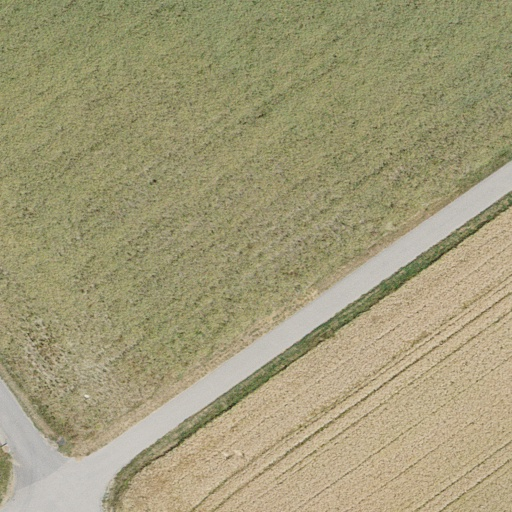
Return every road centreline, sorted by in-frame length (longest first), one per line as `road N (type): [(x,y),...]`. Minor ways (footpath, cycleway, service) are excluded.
road 1 (track): [(511,184),(40,511)]
road 2 (track): [(0,399),(78,511)]
